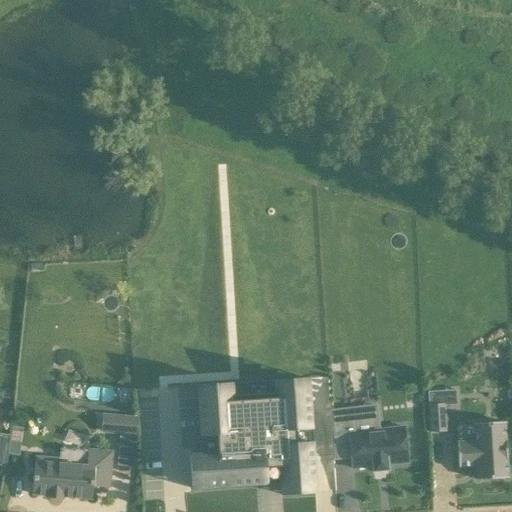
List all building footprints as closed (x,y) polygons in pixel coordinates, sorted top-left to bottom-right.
[(231,396),(197,398),(200,436),(201,454),(203,488),(266,484),(280,483),(314,481),(311,443),(310,429),(308,390),(274,393),(231,396)] [(427,393),(430,432),(446,431),(443,392),(427,393)] [(345,407),(330,408),(332,435),(333,458),(350,457),(352,468),(372,466),(372,472),(388,470),(387,464),(406,462),(402,428),(380,430),(377,403),(345,407)] [(137,417),(120,416),(119,434),(135,435),(137,417)] [(474,425),(456,426),(457,443),(456,443),(458,467),(476,466),(477,480),(507,478),(506,458),(505,442),(503,422),(474,424),(474,425)] [(23,426),(12,425),(8,452),(19,454),(23,426)] [(122,466),(136,466),(136,445),(122,445),(122,466)] [(34,457),(33,476),(32,476),(32,480),(33,480),(32,494),(48,496),(47,499),(61,500),(62,497),(92,499),(93,487),(108,488),(111,452),(87,450),(86,466),(62,465),(63,459),(34,457)]
